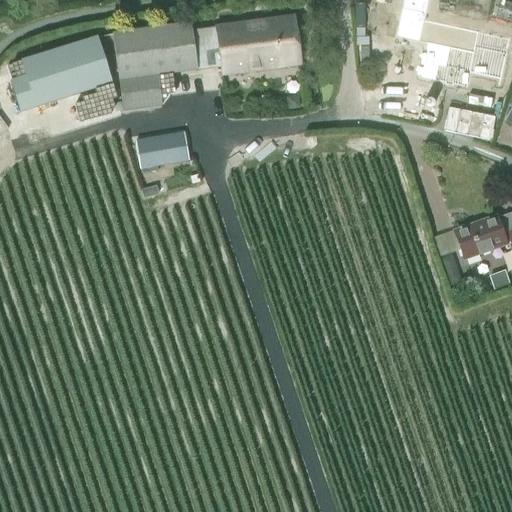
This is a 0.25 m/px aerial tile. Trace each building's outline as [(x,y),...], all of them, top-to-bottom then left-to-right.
[(400,0),(392,40),(418,45),(410,79),(463,91),(465,82),(497,88),(506,45),(417,25),(421,0),(400,0)] [(221,77),(299,67),(293,19),(214,29),(215,31),(191,34),(190,25),(112,36),(118,83),(220,69),(221,77)] [(24,77),(9,82),(19,113),(111,84),(97,38),(20,62),(24,77)] [(297,97),(285,99),(287,111),(299,109),(297,97)] [(183,136),(136,144),(140,174),(157,172),(156,169),(188,163),(183,136)] [(196,175),(189,177),(191,185),(198,183),(196,175)] [(511,233),(511,213),(495,220),(495,218),(466,228),(464,227),(457,229),(456,231),(453,233),(463,261),(505,246),(508,245),(505,236),(511,233)] [(450,255),(439,259),(443,272),(455,268),(450,255)]
